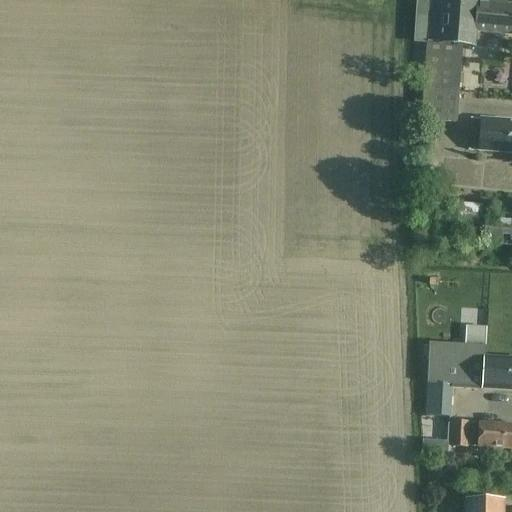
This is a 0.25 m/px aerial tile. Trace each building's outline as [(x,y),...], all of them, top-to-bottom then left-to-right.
[(430,2),(429,21),(423,89),(458,91),(461,47),(474,48),(475,32),(511,34),(511,8),(503,7),(503,0),(490,0),(490,6),(430,2)] [(456,124),(458,91),(423,89),(421,121),(456,124)] [(479,152),(511,154),(511,124),(500,124),(500,121),(481,120),(479,152)] [(428,146),(418,149),(422,160),(432,157),(428,146)] [(475,240),(511,243),(511,223),(486,221),(487,206),(451,203),(450,217),(459,218),(458,230),(476,232),(475,240)] [(432,260),(435,227),(424,226),(423,230),(418,230),(417,248),(423,249),(422,260),(432,260)] [(419,273),(419,284),(436,284),(436,273),(419,273)] [(429,417),(448,418),(451,418),(452,386),(484,388),(483,390),(511,391),(511,360),(485,359),(485,348),(430,345),(426,416),(429,417)] [(448,418),(429,417),(429,424),(448,425),(448,418)] [(453,448),(500,450),(511,450),(511,426),(454,424),(453,448)] [(440,468),(432,468),(433,486),(451,485),(450,478),(457,478),(456,465),(440,465),(440,468)] [(501,511),(502,502),(482,501),(469,501),(468,511),(501,511)]
